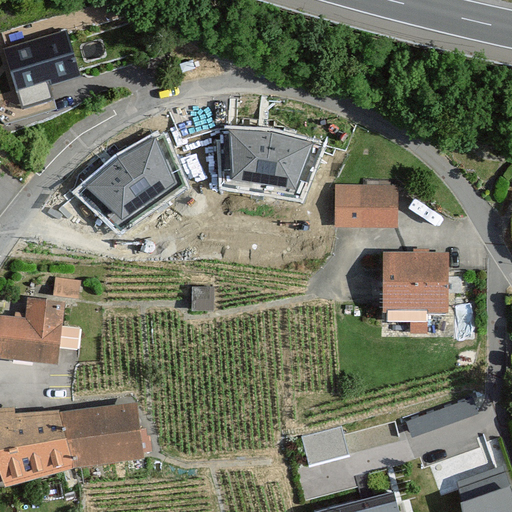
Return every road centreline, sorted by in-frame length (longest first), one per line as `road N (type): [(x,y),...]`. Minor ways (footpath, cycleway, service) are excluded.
road 1 (residential): [(0,240),(86,134),(156,98),(244,80),(367,114),(413,139),(454,177),(503,262)]
road 2 (residential): [(503,262),(494,283),(494,408)]
road 3 (motorway): [(386,0),(511,30)]
